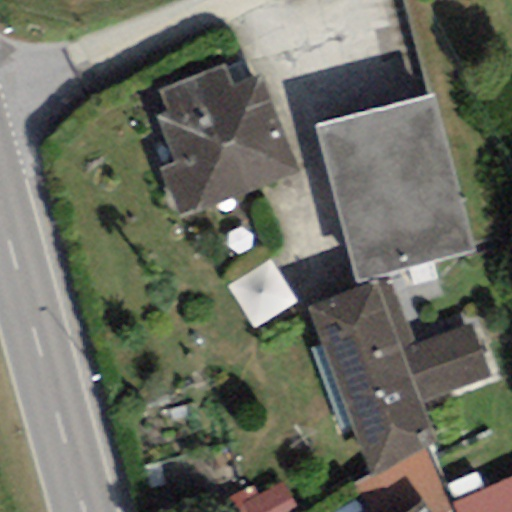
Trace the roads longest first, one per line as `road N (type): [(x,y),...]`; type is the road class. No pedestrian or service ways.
road 1 (primary): [(81,511),(0,219)]
road 2 (unclassified): [(0,96),(227,0)]
